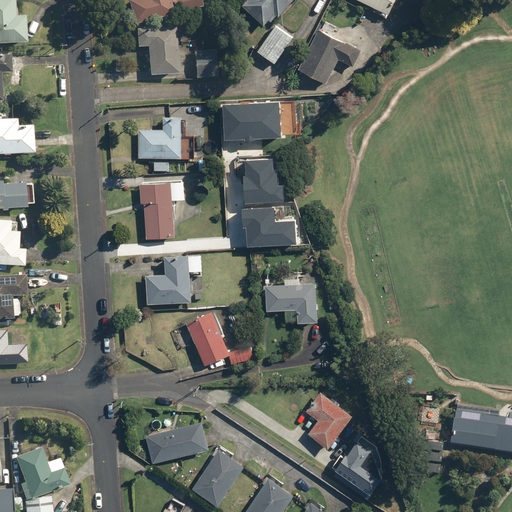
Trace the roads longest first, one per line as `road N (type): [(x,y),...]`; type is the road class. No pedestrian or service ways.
road 1 (residential): [(101,385),(75,0)]
road 2 (unknown): [(81,82),(252,72),(279,58),(311,0)]
road 3 (residential): [(101,385),(109,511)]
